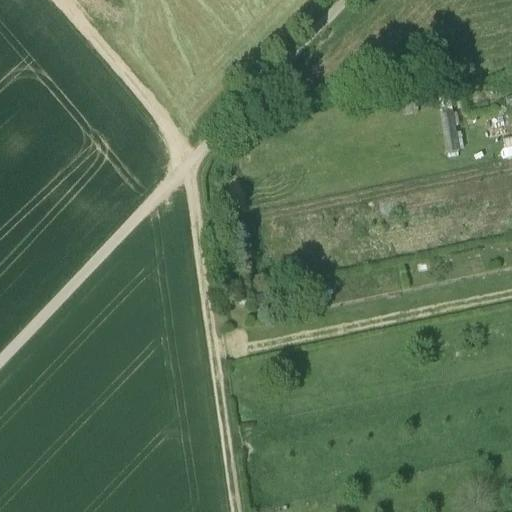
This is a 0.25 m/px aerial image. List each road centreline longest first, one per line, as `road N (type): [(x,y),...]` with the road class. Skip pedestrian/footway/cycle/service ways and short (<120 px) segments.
road 1 (track): [(61,0),(145,98),(186,166),(233,511)]
road 2 (track): [(348,0),(88,263),(0,374)]
